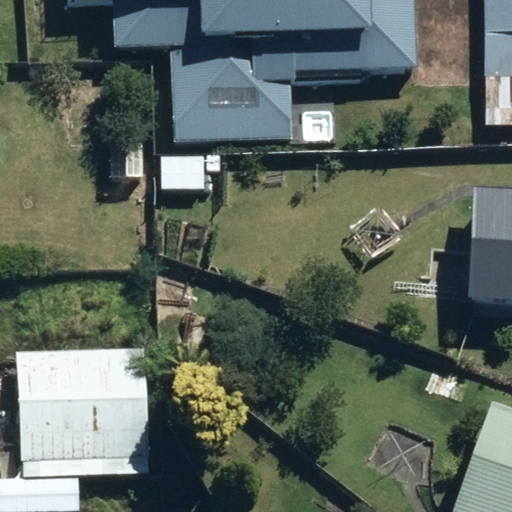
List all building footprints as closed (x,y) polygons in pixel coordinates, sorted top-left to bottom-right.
[(90,16),(91,28),(99,27),(101,72),(160,69),(165,159),(288,153),(285,93),(406,87),(401,0),(52,0),(53,17),(90,16)] [(511,0),(475,0),(478,92),(511,91),(511,0)] [(145,198),(75,197),(74,280),(143,282),(145,198)] [(452,326),(511,327),(511,212),(455,210),(452,326)] [(148,359),(9,365),(3,425),(14,480),(15,492),(0,492),(0,511),(70,511),(70,492),(118,490),(117,476),(153,474),(148,359)] [(511,511),(511,436),(477,423),(444,511),(511,511)]
